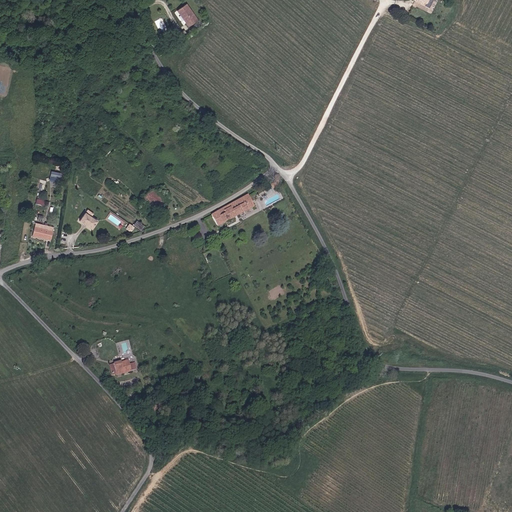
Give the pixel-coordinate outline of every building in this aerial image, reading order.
[(187,2),(179,8),(190,25),(199,18),(187,2)] [(174,36),(178,41),(183,38),(179,32),(174,36)] [(49,180),(60,183),(62,172),(51,170),(49,180)] [(148,174),(143,179),(147,183),(152,178),(148,174)] [(45,190),(48,180),(41,178),(38,188),(45,190)] [(154,190),(145,199),(154,209),(163,200),(154,190)] [(249,194),(213,214),(218,225),(255,205),(249,194)] [(85,212),(93,217),(95,214),(88,209),(85,212)] [(98,221),(93,217),(85,212),(80,220),(92,229),(98,221)] [(37,224),(34,236),(50,239),(53,228),(37,224)] [(137,369),(135,362),(130,363),(129,359),(125,360),(125,362),(121,363),(121,361),(114,363),(114,364),(110,365),(112,375),(116,374),(116,375),(137,369)]
